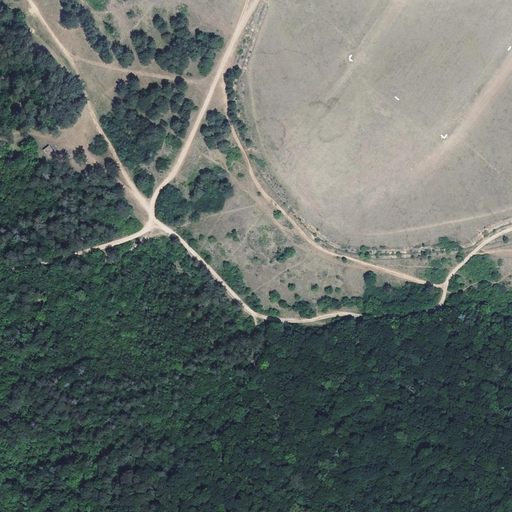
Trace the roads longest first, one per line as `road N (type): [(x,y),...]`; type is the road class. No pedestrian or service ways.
road 1 (track): [(151,219),(253,313),(298,319),(434,308),(451,272),(511,228)]
road 2 (track): [(226,54),(230,125),(259,189),(318,246),(445,287)]
road 3 (track): [(151,219),(29,0)]
road 4 (track): [(214,82),(155,77),(60,46),(0,53)]
road 5 (track): [(237,30),(176,167),(147,206)]
road 6 (track): [(0,272),(136,235),(151,219)]
